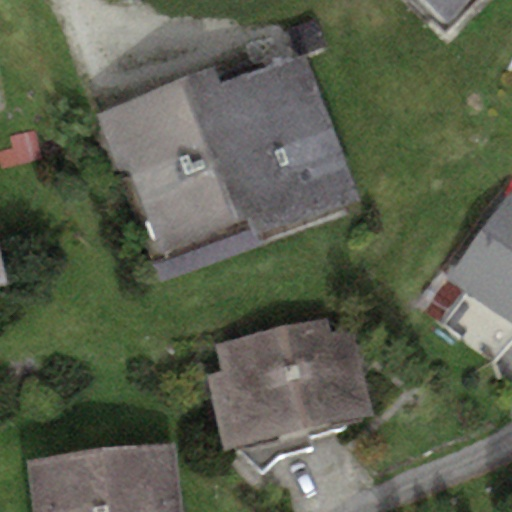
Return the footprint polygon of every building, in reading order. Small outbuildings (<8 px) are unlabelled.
[(406,0),(447,42),(490,0),(406,0)] [(312,25),(285,36),(296,65),(324,54),(312,25)] [(216,89),(95,134),(116,190),(126,186),(162,280),(247,248),(254,268),(364,227),(306,73),(222,105),(216,89)] [(511,188),(511,187),(447,279),(511,323),(511,188)] [(0,275),(0,315),(9,314),(0,275)] [(220,371),(204,374),(222,451),(374,415),(353,327),(331,332),(327,317),(213,344),(220,371)] [(182,511),(174,443),(24,460),(30,511),(182,511)]
